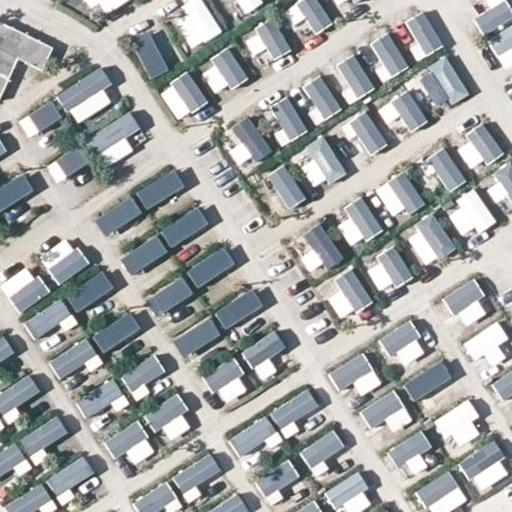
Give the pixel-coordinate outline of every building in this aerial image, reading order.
[(90,0),(99,11),(114,0),(90,0)] [(199,0),(179,15),(202,47),(224,31),(202,0),(199,0)] [(262,0),(236,0),(245,15),(265,4),(262,0)] [(319,0),(310,0),(287,18),(306,43),(335,21),(319,0)] [(334,0),(341,10),(356,0),(334,0)] [(511,14),(502,0),(475,0),(466,7),(501,59),(511,51),(511,14)] [(404,23),(423,58),(444,46),(425,11),(404,23)] [(265,66),(292,52),(275,19),(248,33),(265,66)] [(51,47),(0,22),(0,94),(17,58),(41,69),(51,47)] [(151,75),(181,58),(163,25),(133,42),(151,75)] [(390,32),(369,45),(389,79),(411,66),(390,32)] [(218,96),(248,76),(231,50),(201,70),(218,96)] [(355,101),(376,88),(355,54),(334,67),(355,101)] [(450,56),(429,65),(436,82),(427,86),(437,109),(467,96),(450,56)] [(78,126),(120,100),(100,68),(58,95),(78,126)] [(191,74),(160,96),(179,122),(209,100),(191,74)] [(327,76),(304,83),(316,121),(339,114),(327,76)] [(410,93),(380,112),(397,138),(427,119),(410,93)] [(288,96),(267,109),(288,143),(310,130),(288,96)] [(52,100),(20,119),(32,138),(64,118),(52,100)] [(345,126),(369,157),(389,142),(365,111),(345,126)] [(87,139),(106,167),(147,140),(128,112),(87,139)] [(247,169),(276,148),(251,114),(233,126),(242,138),(230,147),(247,169)] [(455,144),(472,172),(504,152),(487,125),(455,144)] [(325,135),(305,146),(314,161),(303,167),(316,190),(347,173),(325,135)] [(0,161),(10,157),(0,137),(0,161)] [(49,163),(60,183),(92,165),(81,145),(49,163)] [(446,148),(425,160),(444,193),(466,181),(446,148)] [(511,202),(511,161),(489,175),(501,196),(506,193),(511,202)] [(285,212),(307,197),(285,163),(263,178),(285,212)] [(138,193),(151,211),(182,189),(169,171),(138,193)] [(18,175),(0,185),(0,212),(29,194),(18,175)] [(379,189),(392,221),(423,208),(410,176),(379,189)] [(464,239),(495,223),(479,191),(448,208),(464,239)] [(366,196),(337,210),(354,246),(383,232),(366,196)] [(111,236),(142,215),(130,197),(98,218),(111,236)] [(249,248),(271,238),(253,198),(231,208),(249,248)] [(177,248),(206,226),(192,208),(163,230),(177,248)] [(437,262),(458,248),(436,215),(407,234),(420,254),(428,249),(437,262)] [(300,253),(315,278),(346,259),(323,221),(303,233),(311,247),(300,253)] [(136,273),(168,253),(156,234),(124,254),(136,273)] [(61,284),(87,267),(66,237),(41,254),(61,284)] [(366,266),(383,293),(413,274),(397,247),(366,266)] [(189,270),(203,289),(232,267),(219,248),(189,270)] [(18,312),(45,298),(29,266),(2,280),(18,312)] [(357,272),(325,290),(341,319),(373,302),(357,272)] [(80,313),(111,293),(98,273),(67,293),(80,313)] [(180,276),(148,297),(160,316),(192,295),(180,276)] [(492,311),(472,280),(446,296),(465,328),(492,311)] [(247,291),(215,311),(227,330),(259,310),(247,291)] [(39,345),(76,320),(60,298),(24,323),(39,345)] [(94,331),(104,351),(137,333),(127,314),(94,331)] [(212,317),(177,332),(186,353),(221,338),(212,317)] [(401,370),(429,353),(410,321),(382,337),(401,370)] [(464,343),(476,361),(510,339),(499,321),(464,343)] [(259,382),(289,368),(273,334),(243,349),(259,382)] [(0,363),(15,354),(4,337),(0,338),(0,363)] [(64,383),(101,359),(87,338),(50,362),(64,383)] [(491,369),(508,361),(501,347),(485,355),(491,369)] [(328,373),(339,392),(355,383),(362,394),(381,384),(364,353),(328,373)] [(121,376),(136,398),(169,376),(154,354),(121,376)] [(205,376),(226,406),(253,388),(233,357),(205,376)] [(458,391),(439,361),(411,379),(430,409),(458,391)] [(511,369),(496,383),(511,403),(511,369)] [(0,390),(0,411),(3,417),(42,400),(31,377),(0,390)] [(84,419),(127,405),(119,382),(77,396),(84,419)] [(271,411),(287,441),(304,432),(298,422),(321,409),(310,390),(271,411)] [(386,421),(392,432),(413,422),(396,390),(360,410),(370,429),(386,421)] [(165,444),(195,425),(176,396),(146,415),(165,444)] [(484,432),(465,402),(436,420),(456,450),(484,432)] [(20,438),(35,465),(51,456),(46,448),(70,435),(59,416),(20,438)] [(229,438),(240,458),(278,437),(267,417),(229,438)] [(104,444),(119,463),(129,455),(142,471),(161,456),(134,421),(104,444)] [(316,474),(349,451),(334,430),(301,452),(316,474)] [(417,434),(388,450),(406,480),(434,464),(417,434)] [(511,470),(493,441),(459,462),(479,493),(511,472),(511,470)] [(0,480),(28,463),(15,443),(0,452),(0,480)] [(185,497),(225,478),(214,455),(174,474),(185,497)] [(47,481),(59,499),(96,474),(83,456),(47,481)] [(266,500),(301,483),(291,461),(256,478),(266,500)] [(339,511),(360,511),(376,503),(356,472),(326,492),(339,511)] [(423,511),(453,511),(460,509),(444,476),(413,491),(423,511)] [(167,481),(133,503),(138,511),(159,511),(179,499),(167,481)] [(8,511),(41,511),(54,506),(44,485),(4,504),(8,511)] [(249,511),(238,493),(206,511),(249,511)] [(322,511),(319,503),(293,511),(322,511)]
